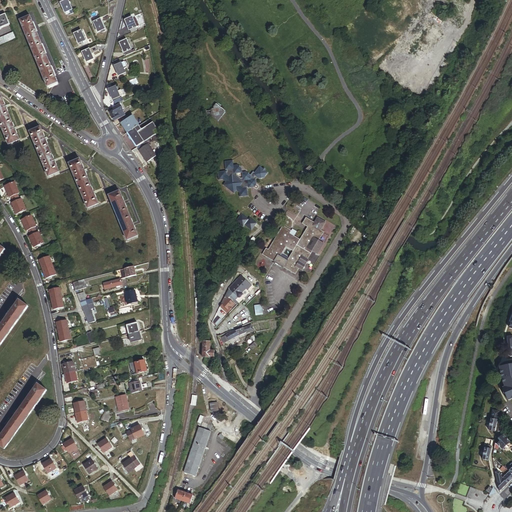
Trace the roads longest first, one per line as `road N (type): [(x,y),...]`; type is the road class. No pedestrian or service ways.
road 1 (trunk): [(365,511),(413,368),(511,225)]
road 2 (trunk): [(511,178),(398,322),(366,384),(348,451)]
road 3 (residential): [(296,186),(347,223),(263,368),(251,416)]
road 4 (trunk): [(420,506),(444,357),(511,248)]
road 5 (tertiary): [(116,150),(140,178),(160,223),(166,327),(175,350)]
road 6 (tertiary): [(251,416),(321,465),(420,506)]
road 7 (residential): [(115,511),(138,507),(152,484),(175,350)]
road 8 (trunk): [(408,336),(349,511)]
road 9 (trunk): [(511,198),(408,336)]
road 10 (residential): [(0,460),(23,462),(56,439),(63,419),(51,349)]
road 11 (residential): [(0,79),(102,143)]
